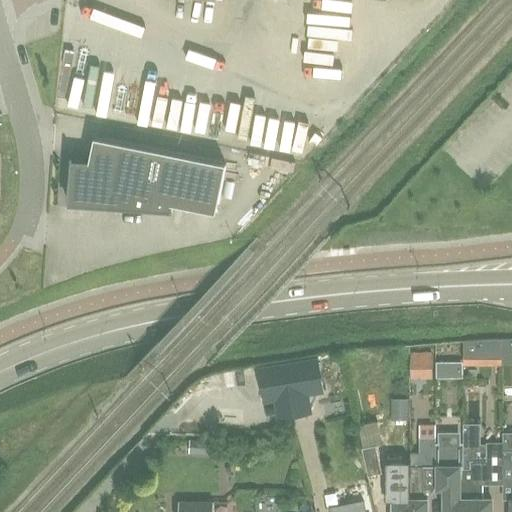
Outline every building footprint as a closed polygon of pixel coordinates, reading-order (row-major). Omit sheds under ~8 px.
[(331,5),(331,19),(356,20),(357,5),(331,5)] [(327,32),(327,48),(357,48),(357,32),(327,32)] [(309,47),(309,61),(334,61),(334,46),(309,47)] [(77,72),(70,101),(82,104),(88,75),(77,72)] [(236,136),(242,104),(214,99),(208,131),(236,136)] [(332,106),(311,126),(318,133),(338,113),(332,106)] [(133,208),(136,196),(215,213),(226,164),(94,137),(89,160),(73,159),(73,156),(71,156),(68,205),(133,208)] [(480,340),(463,340),(463,357),(479,357),(480,340)] [(501,340),(501,360),(511,359),(511,340),(501,340)] [(436,378),(435,352),(414,353),(415,379),(436,378)] [(259,370),(264,400),(323,391),(317,360),(259,370)] [(427,511),(428,499),(424,499),(424,466),(436,466),(436,443),(436,424),(420,424),(420,451),(410,451),(410,475),(410,511),(427,511)] [(190,440),(189,452),(209,454),(210,442),(190,440)] [(436,443),(436,466),(436,487),(446,487),(445,498),(444,498),(444,511),(462,511),(462,475),(464,475),(464,468),(464,443),(436,443)] [(503,476),(503,450),(503,448),(487,449),(487,443),(464,443),(464,468),(464,475),(462,475),(462,511),(492,511),(492,499),(481,499),(481,483),(487,483),(487,482),(503,482),(503,476)] [(376,446),(363,449),(369,476),(382,474),(376,446)] [(511,511),(511,450),(503,450),(503,476),(511,476),(511,498),(511,499),(510,511),(511,511)] [(410,511),(410,475),(401,475),(401,498),(393,498),(393,511),(410,511)] [(366,511),(364,499),(330,506),(330,511),(366,511)] [(213,511),(214,501),(179,501),(179,511),(213,511)]
